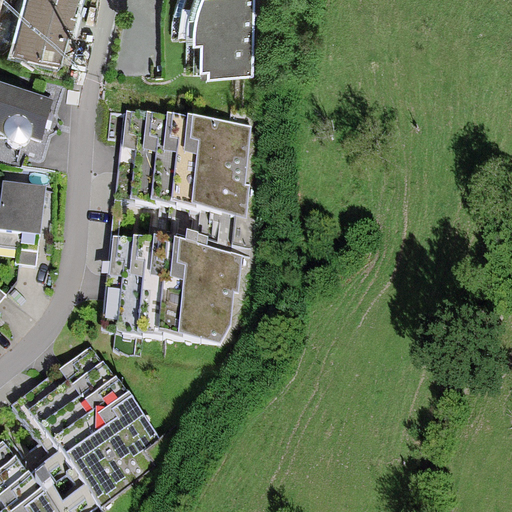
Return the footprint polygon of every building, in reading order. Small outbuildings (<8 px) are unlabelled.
[(31,0),(19,47),(59,58),(74,0),(31,0)] [(177,0),(169,21),(169,42),(185,41),(184,77),(251,76),(252,0),(177,0)] [(0,138),(40,147),(49,106),(0,95),(0,138)] [(251,185),(247,185),(252,125),(128,111),(101,333),(223,342),(232,325),(234,295),(240,296),(251,185)] [(0,185),(0,247),(35,252),(42,187),(0,182),(0,185)] [(159,439),(91,347),(10,409),(22,421),(0,438),(0,511),(105,511),(103,507),(145,477),(133,457),(159,439)]
